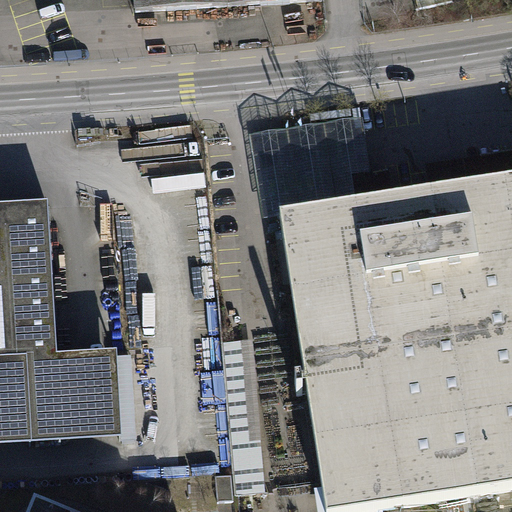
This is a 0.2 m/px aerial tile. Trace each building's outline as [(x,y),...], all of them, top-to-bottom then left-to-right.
[(320,0),(127,0),(128,15),(321,5),(320,0)] [(511,187),(270,225),(314,511),(422,511),(511,498),(511,187)] [(0,448),(123,442),(118,356),(59,359),(49,205),(0,208),(0,448)] [(238,497),(269,495),(259,342),(225,344),(229,399),(207,400),(205,375),(198,375),(202,437),(234,435),(238,497)] [(126,358),(130,439),(138,439),(135,357),(126,358)]
